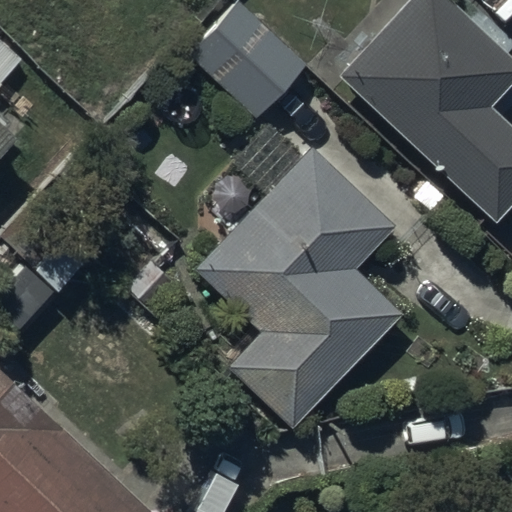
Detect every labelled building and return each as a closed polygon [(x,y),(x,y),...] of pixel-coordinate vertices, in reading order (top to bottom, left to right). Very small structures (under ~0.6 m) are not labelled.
[(300,60),(235,0),(230,0),(183,50),(250,113),(300,60)] [(401,0),(334,72),(489,217),(511,192),(511,128),(484,103),(511,73),(511,58),(449,0),(401,0)] [(128,23),(94,56),(121,84),(155,51),(128,23)] [(391,222),(306,140),(189,261),(258,328),(224,363),(287,423),(397,309),(350,265),(391,222)] [(149,511),(0,370),(0,511),(149,511)]
